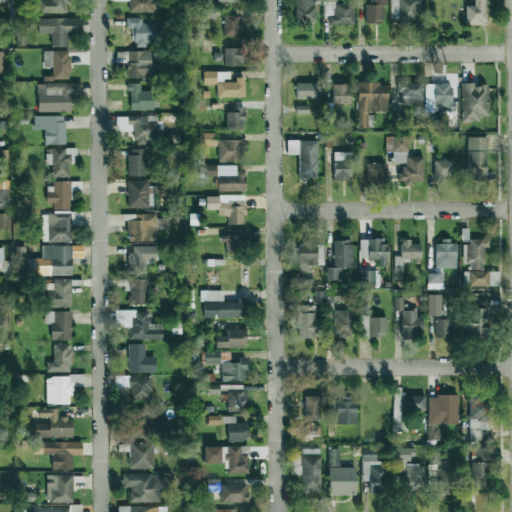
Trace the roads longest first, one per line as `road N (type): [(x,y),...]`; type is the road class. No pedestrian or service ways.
road 1 (residential): [(274,511),(269,0)]
road 2 (residential): [(99,511),(96,0)]
road 3 (residential): [(511,53),(270,54)]
road 4 (residential): [(511,210),(272,212)]
road 5 (residential): [(511,366),(273,367)]
